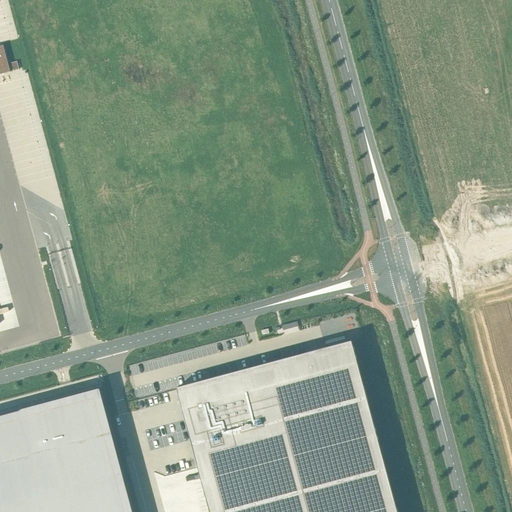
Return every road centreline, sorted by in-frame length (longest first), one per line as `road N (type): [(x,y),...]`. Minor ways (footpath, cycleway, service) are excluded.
road 1 (unclassified): [(309,294),(0,377)]
road 2 (tertiary): [(382,199),(328,0)]
road 3 (tertiary): [(465,511),(421,348)]
